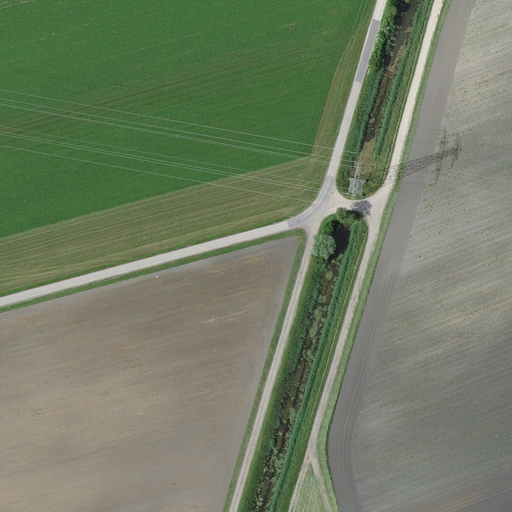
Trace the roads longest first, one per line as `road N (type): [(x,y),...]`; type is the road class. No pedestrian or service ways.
road 1 (track): [(0,303),(303,220),(322,198)]
road 2 (track): [(234,511),(322,198)]
road 3 (track): [(376,210),(310,447)]
road 4 (track): [(443,0),(376,210)]
road 5 (track): [(322,198),(382,0)]
